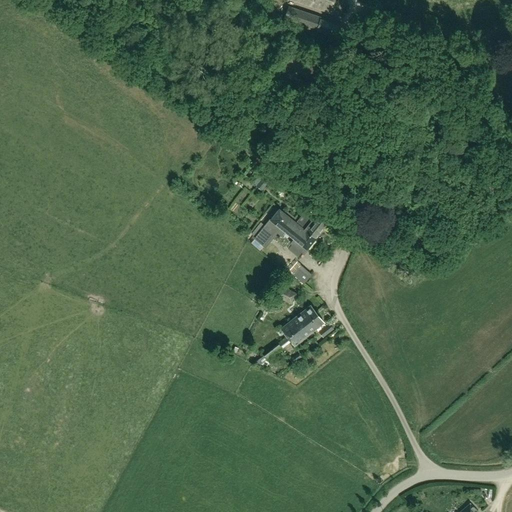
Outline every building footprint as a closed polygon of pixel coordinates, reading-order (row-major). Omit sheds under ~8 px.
[(294,0),(332,13),(336,0),(294,0)] [(320,17),(297,9),(292,23),(336,38),(340,26),(319,19),(320,17)] [(315,65),(308,61),(310,57),(296,48),(286,64),(307,78),(315,65)] [(254,187),(258,181),(252,176),(247,182),(254,187)] [(257,186),(256,186),(262,190),(270,181),(264,177),(261,181),(257,186)] [(283,209),(281,212),(314,238),(326,223),(308,208),(297,221),(283,209)] [(270,220),(255,238),(263,246),(275,231),(281,235),(284,231),(290,236),(294,239),(291,243),(302,253),(306,249),(314,239),(314,238),(281,212),(278,209),(270,219),(270,220)] [(287,262),(283,266),(292,274),(296,270),(287,262)] [(305,273),(299,280),(303,284),(304,284),(309,277),(305,273)] [(297,295),(276,284),(271,293),(292,304),(297,295)] [(280,329),(287,337),(316,313),(310,306),(280,329)] [(324,323),(316,313),(287,337),(255,362),(258,366),(265,360),(266,361),(290,342),(294,346),(324,323)] [(323,337),(333,330),(329,324),(318,332),(323,337)] [(293,364),(300,358),(297,354),(290,360),(293,364)]
